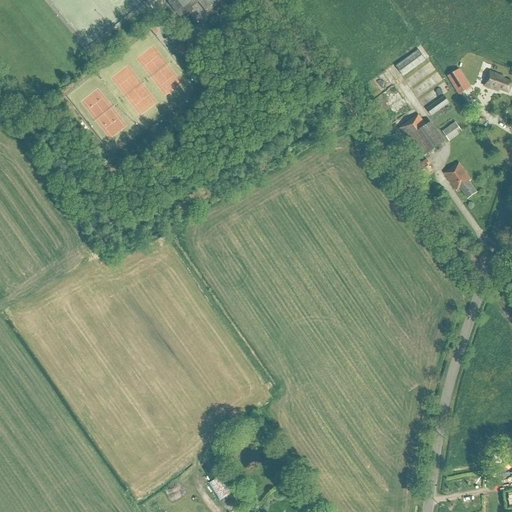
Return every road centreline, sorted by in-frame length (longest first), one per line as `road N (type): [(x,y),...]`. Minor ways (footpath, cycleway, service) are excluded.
road 1 (unclassified): [(486,269),(452,242),(262,0)]
road 2 (unclassified): [(427,511),(442,417),(486,269)]
